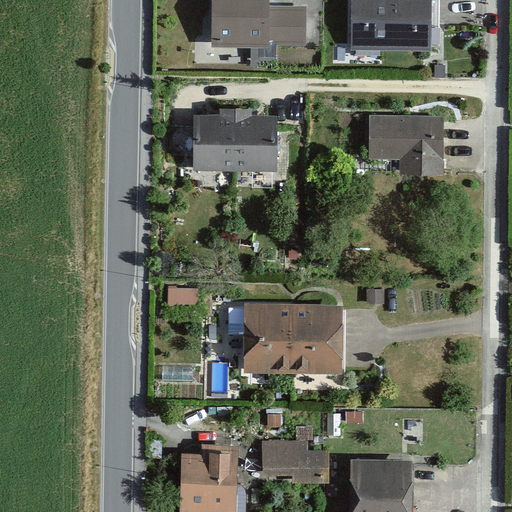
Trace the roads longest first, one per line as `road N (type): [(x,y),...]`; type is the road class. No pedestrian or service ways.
road 1 (residential): [(497,0),(490,511)]
road 2 (secondary): [(116,511),(120,0)]
road 3 (unknown): [(307,83),(495,89)]
